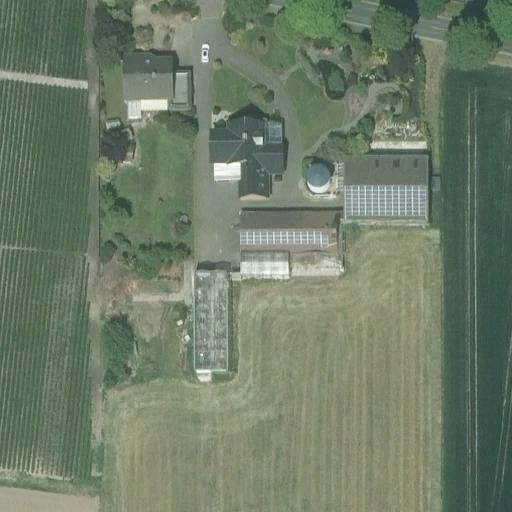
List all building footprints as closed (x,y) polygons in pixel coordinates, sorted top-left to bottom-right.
[(150,63),(143,58),(126,58),(126,101),(128,101),(141,101),(169,100),(172,100),(172,77),(172,63),(150,63)] [(189,77),(172,77),(172,100),(169,100),(170,112),(190,112),(189,77)] [(142,118),(141,101),(128,101),(129,118),(142,118)] [(263,150),(263,129),(229,130),(229,137),(212,137),(212,167),(229,167),(229,168),(229,169),(231,169),(237,169),(240,169),(240,170),(240,176),(240,181),(267,180),(266,176),(282,176),(282,150),(263,150)] [(420,145),(364,145),(364,163),(420,163),(420,145)] [(344,163),(344,217),(337,217),(337,226),(428,226),(428,163),(420,163),(364,163),(344,163)] [(336,166),(300,166),(300,203),(337,202),(336,166)] [(267,203),(267,180),(240,181),(241,203),(267,203)] [(337,217),(241,218),(241,258),(337,257),(337,226),(337,217)]
